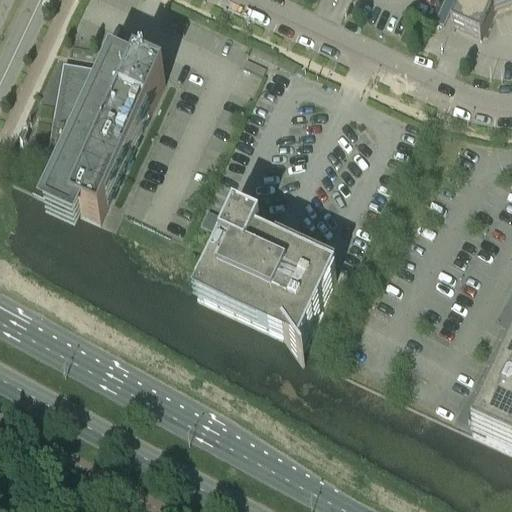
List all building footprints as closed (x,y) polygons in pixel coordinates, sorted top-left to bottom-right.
[(511,0),(466,0),(451,33),(480,47),(494,18),(511,10),(511,0)] [(114,73),(110,83),(96,81),(96,80),(66,75),(66,76),(67,76),(52,165),(50,164),(50,165),(68,173),(52,207),(46,219),(74,232),(80,219),(100,228),(166,88),(137,75),(133,82),(114,73)] [(226,224),(208,216),(201,231),(219,240),(226,224)] [(229,234),(216,263),(197,302),(282,342),(302,369),(304,367),(300,362),(336,284),(258,247),(262,239),(235,227),(231,235),(229,234)] [(511,353),(472,440),(511,458),(511,353)]
